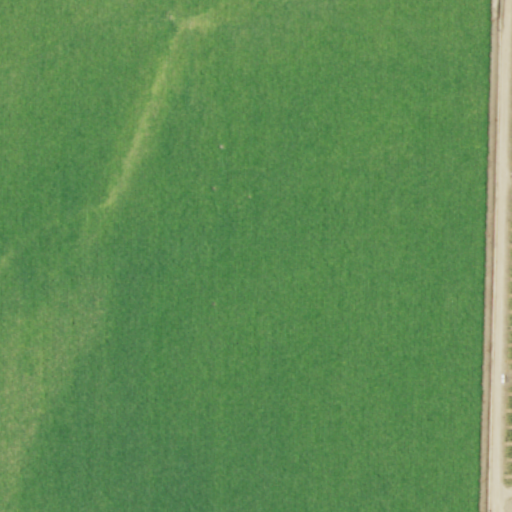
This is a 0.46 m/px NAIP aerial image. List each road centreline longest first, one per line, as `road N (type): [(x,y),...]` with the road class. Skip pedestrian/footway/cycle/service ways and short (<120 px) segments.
road 1 (track): [(504,0),(492,511)]
road 2 (track): [(491,0),(479,511)]
